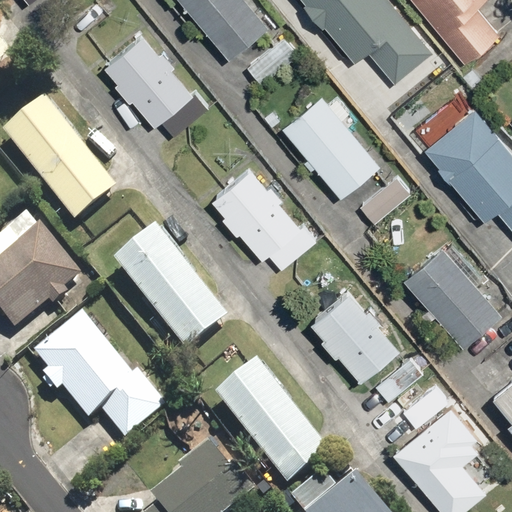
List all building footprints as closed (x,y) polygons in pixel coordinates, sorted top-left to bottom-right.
[(248,0),(184,0),(230,56),(269,25),(248,0)] [(433,52),(391,0),(305,0),(306,0),(304,2),(323,25),(325,24),(356,61),(369,50),(395,83),(433,52)] [(415,0),(465,61),(500,33),(477,5),(482,0),(415,0)] [(159,51),(144,33),(105,65),(118,80),(116,83),(130,100),(133,98),(155,125),(194,93),(172,67),(175,64),(162,48),(159,51)] [(283,36),(248,65),(263,82),(298,54),(283,36)] [(322,93),(284,124),(341,195),(380,164),(322,93)] [(47,103),(4,138),(76,226),(119,191),(47,103)] [(511,148),(476,105),(426,146),(441,163),(438,166),(452,182),(454,180),(486,219),(497,209),(511,227),(511,148)] [(252,165),(213,197),(226,213),(222,216),(237,234),(241,231),(263,258),(302,226),(279,199),(283,196),(272,183),(268,186),(252,165)] [(31,215),(0,240),(0,317),(1,316),(15,333),(51,304),(54,309),(70,296),(67,292),(83,278),(31,215)] [(158,232),(116,266),(187,353),(229,319),(158,232)] [(444,241),(404,274),(463,346),(503,314),(477,282),(484,276),(452,237),(445,242),(444,241)] [(351,286),(311,319),(324,334),(321,337),(335,354),(339,352),(361,379),(401,347),(351,286)] [(134,378),(84,317),(36,356),(50,373),(44,378),(58,395),(64,390),(90,422),(102,412),(126,441),(167,408),(139,374),(134,378)] [(422,373),(409,356),(377,381),(390,397),(422,373)] [(260,366),(217,400),(289,487),(331,453),(260,366)] [(511,425),(511,378),(494,394),(511,414),(511,417),(508,421),(511,425)] [(451,402),(393,449),(445,511),(460,511),(488,490),(464,461),(479,448),(472,440),(478,435),(451,402)] [(183,473),(152,499),(159,507),(152,511),(233,511),(258,493),(236,466),(231,470),(210,444),(179,468),(183,473)] [(385,511),(357,477),(313,511),(385,511)]
